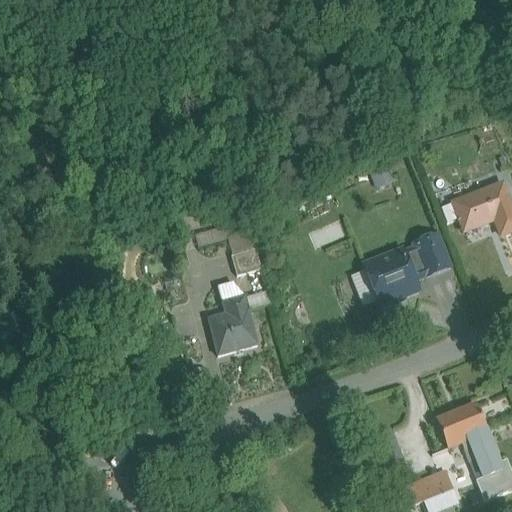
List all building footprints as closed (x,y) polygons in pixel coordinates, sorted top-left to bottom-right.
[(511,215),(502,188),(453,207),(464,236),(494,223),(500,239),(511,234),(511,215)] [(450,271),(437,238),(413,247),(414,251),(426,280),(426,281),(450,271)] [(402,255),(363,270),(380,312),(396,306),(395,302),(417,293),(414,285),(426,280),(414,251),(402,255)] [(255,252),(230,259),(236,279),(260,273),(255,252)] [(243,299),(221,305),(225,318),(208,323),(217,359),(256,348),(243,299)] [(501,473),(474,407),(435,423),(447,453),(462,447),(465,456),(471,454),(482,480),(482,481),(501,473)] [(445,474),(383,499),(387,511),(403,511),(452,493),(445,474)] [(482,480),(457,490),(466,511),(490,500),(482,481),(482,480)]
